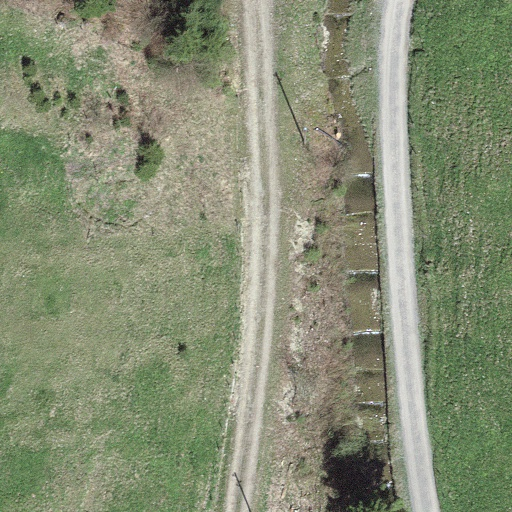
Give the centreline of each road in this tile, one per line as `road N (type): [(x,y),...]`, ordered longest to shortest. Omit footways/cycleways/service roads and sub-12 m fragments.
road 1 (track): [(395,0),(394,447),(413,511)]
road 2 (track): [(255,0),(263,228),(237,511)]
